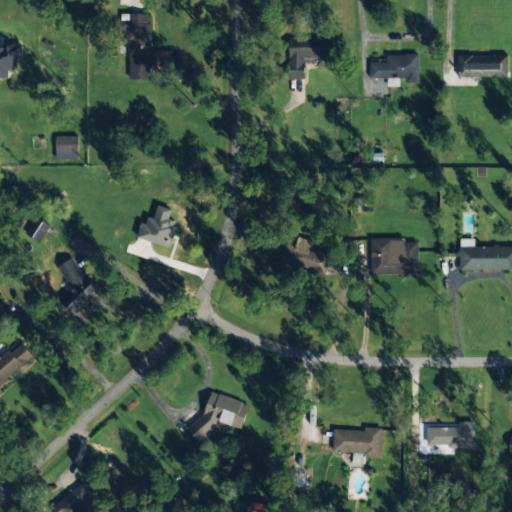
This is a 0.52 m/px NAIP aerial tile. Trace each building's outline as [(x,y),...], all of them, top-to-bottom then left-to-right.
[(172,50),(150,50),(150,15),(114,15),(115,42),(129,42),(129,80),(151,80),(151,70),(172,70),(172,50)] [(288,78),(306,78),(306,67),(329,67),(329,36),(288,36),(288,78)] [(0,78),(8,78),(7,71),(16,71),(16,59),(21,59),(21,46),(0,46),(0,78)] [(417,54),(386,54),(386,62),(369,62),(369,80),(417,80),(417,54)] [(457,55),(457,77),(507,77),(507,55),(457,55)] [(55,136),(55,158),(77,158),(77,136),(55,136)] [(50,224),(35,216),(24,235),(39,243),(50,224)] [(277,265),(318,278),(325,256),(307,250),(310,241),(298,238),(295,246),(284,243),(277,265)] [(418,274),(418,239),(370,239),(370,274),(418,274)] [(460,269),(511,269),(511,246),(474,246),(474,239),(460,239),(460,269)] [(78,301),(70,306),(75,313),(98,298),(72,259),(56,269),(78,301)] [(0,386),(33,357),(19,340),(0,356),(0,386)] [(193,435),(206,440),(213,419),(241,429),(250,405),(208,390),(193,435)] [(425,427),(425,447),(471,447),(472,427),(425,427)] [(379,455),(380,430),(333,429),(331,453),(379,455)] [(52,511),(82,511),(79,508),(92,497),(81,483),(49,508),(52,511)]
